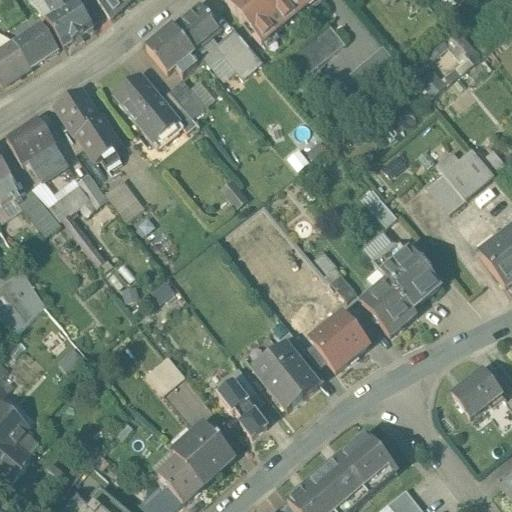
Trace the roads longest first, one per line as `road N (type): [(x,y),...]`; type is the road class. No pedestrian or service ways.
road 1 (residential): [(395,391),(230,511)]
road 2 (residential): [(158,0),(0,105)]
road 3 (residential): [(484,511),(395,391)]
road 4 (residential): [(511,326),(395,391)]
